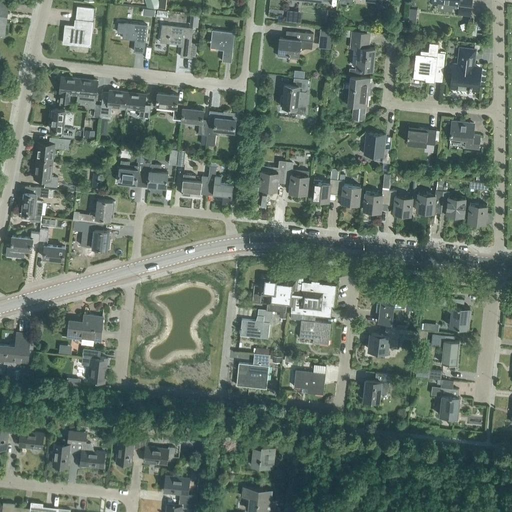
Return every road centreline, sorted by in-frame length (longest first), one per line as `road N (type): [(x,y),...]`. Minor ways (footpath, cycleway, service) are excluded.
road 1 (residential): [(32,61),(243,87),(253,0)]
road 2 (residential): [(220,397),(330,409),(341,401),(354,249)]
road 3 (residential): [(220,397),(125,384),(134,269)]
road 4 (residential): [(498,108),(388,96),(399,0)]
road 5 (residential): [(134,269),(140,208),(227,217),(232,245)]
road 6 (residential): [(0,226),(32,61)]
road 7 (residential): [(497,265),(498,108)]
road 8 (tertiary): [(497,265),(354,249)]
road 9 (residential): [(131,511),(125,496),(0,482)]
road 10 (tertiary): [(134,269),(0,307)]
road 11 (residential): [(482,399),(497,265)]
road 12 (tertiary): [(354,249),(232,245)]
